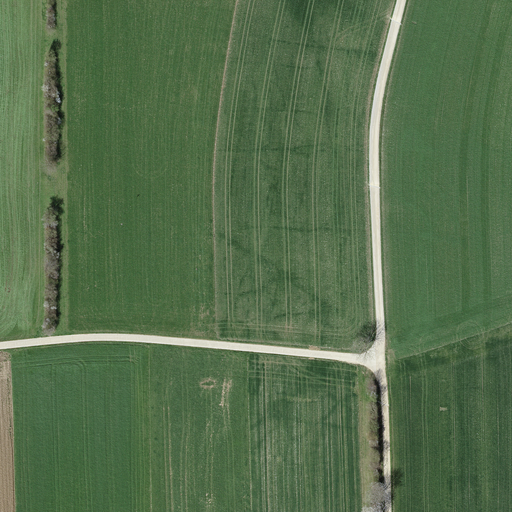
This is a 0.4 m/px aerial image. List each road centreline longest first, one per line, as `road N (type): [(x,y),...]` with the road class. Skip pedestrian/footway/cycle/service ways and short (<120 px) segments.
road 1 (track): [(403,0),(374,138),(386,511)]
road 2 (track): [(378,360),(93,337),(0,346)]
